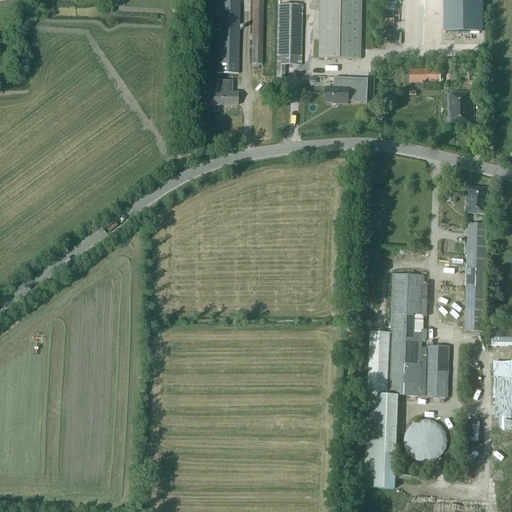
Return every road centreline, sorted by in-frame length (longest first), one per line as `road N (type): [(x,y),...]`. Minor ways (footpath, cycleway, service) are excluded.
road 1 (tertiary): [(354,143),(269,151),(191,173),(0,307)]
road 2 (unclassified): [(340,511),(354,143)]
road 3 (tertiary): [(511,175),(354,143)]
